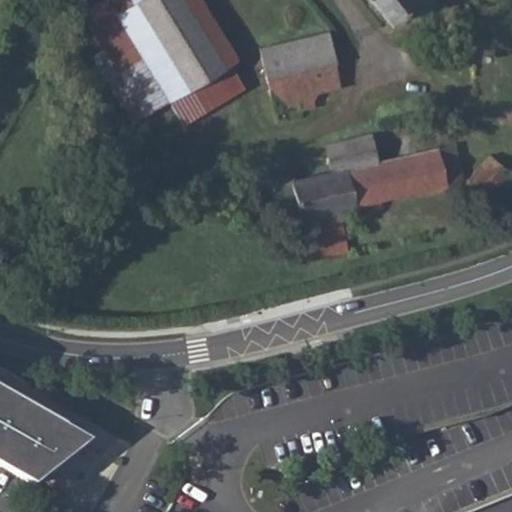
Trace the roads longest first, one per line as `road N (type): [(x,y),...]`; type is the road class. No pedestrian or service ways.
road 1 (residential): [(511,268),(223,346),(139,358)]
road 2 (residential): [(139,358),(149,444),(111,511)]
road 3 (residential): [(139,358),(0,339)]
